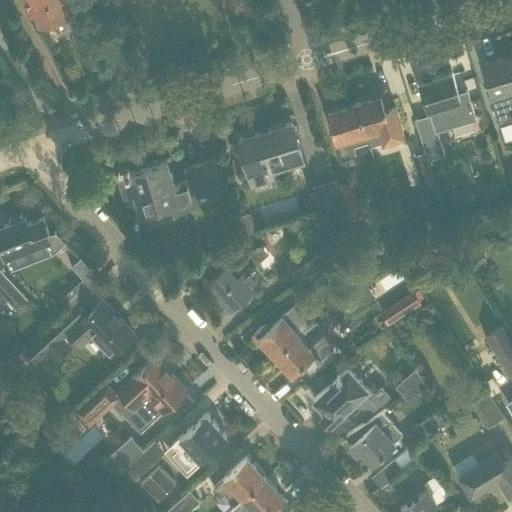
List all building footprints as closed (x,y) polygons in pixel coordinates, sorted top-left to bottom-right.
[(92,27),(85,8),(85,6),(78,9),(74,0),(26,0),(32,14),(36,12),(40,23),(68,13),(74,33),(92,27)] [(511,48),(500,52),(502,56),(484,62),(489,77),(484,78),(498,125),(511,120),(511,48)] [(420,82),(428,109),(429,108),(431,114),(415,119),(428,159),(432,158),(444,154),(435,122),(445,118),(447,126),(476,117),(467,89),(458,92),(452,72),(420,82)] [(386,92),(356,101),(370,145),(405,134),(402,123),(396,104),(390,106),(386,92)] [(356,101),(332,109),(327,111),(342,159),(357,154),(354,144),(358,143),(359,144),(364,142),(366,147),(370,145),(356,101)] [(302,156),(297,141),(291,122),(238,138),(252,184),(273,177),(269,166),(302,156)] [(424,150),(411,154),(420,185),(434,181),(424,150)] [(187,166),(190,177),(173,183),(166,160),(119,175),(125,194),(134,191),(141,212),(173,202),(175,209),(207,199),(205,190),(220,186),(212,158),(187,166)] [(333,177),(310,184),(318,210),(341,202),(333,177)] [(351,179),(337,183),(344,206),(348,220),(362,215),(351,179)] [(0,225),(0,243),(5,255),(6,255),(6,254),(34,243),(34,244),(35,243),(42,240),(52,251),(52,252),(53,253),(54,252),(54,251),(64,242),(66,241),(64,240),(56,232),(56,231),(55,230),(54,231),(49,233),(43,217),(27,223),(25,216),(23,217),(21,213),(9,218),(10,222),(0,225)] [(337,242),(290,271),(291,272),(297,283),(326,265),(345,254),(337,242)] [(465,255),(463,256),(471,268),(485,259),(485,258),(478,247),(465,255)] [(212,277),(206,282),(230,307),(244,293),(264,275),(243,251),(208,262),(212,277)] [(326,265),(297,283),(304,294),(326,280),(333,276),(326,265)] [(8,276),(0,284),(0,291),(15,307),(27,295),(8,276)] [(83,277),(69,290),(61,297),(69,305),(91,285),(83,277)] [(412,289),(379,311),(388,324),(421,302),(412,289)] [(53,321),(25,347),(38,361),(48,351),(64,337),(67,334),(70,331),(79,341),(91,330),(112,352),(119,345),(133,332),(102,298),(92,307),(81,296),(53,321)] [(266,320),(253,332),(275,355),(311,323),(293,303),(269,325),(266,320)] [(311,323),(275,355),(291,374),(313,354),(316,358),(318,356),(319,357),(334,343),(323,331),(320,334),(311,323)] [(511,340),(500,323),(484,332),(511,375),(511,374),(511,340)] [(99,358),(106,351),(89,333),(82,340),(99,358)] [(105,380),(75,407),(89,422),(114,400),(122,392),(148,421),(163,408),(164,409),(185,389),(154,355),(133,374),(132,373),(117,386),(118,387),(114,390),(105,380)] [(348,365),(328,384),(313,397),(324,410),(320,414),(329,424),(344,410),(348,406),(356,415),(368,404),(372,408),(379,401),(380,402),(389,395),(381,386),(374,393),(348,365)] [(415,366),(395,384),(403,394),(424,381),(415,366)] [(489,391),(470,402),(486,427),(504,416),(489,391)] [(441,408),(415,425),(422,436),(448,420),(441,408)] [(381,411),(346,434),(346,435),(353,441),(348,445),(356,454),(359,451),(369,463),(371,461),(372,461),(402,433),(381,411)] [(189,427),(171,443),(177,449),(172,453),(187,469),(199,458),(200,458),(226,434),(206,412),(189,427)] [(130,434),(102,458),(115,473),(125,464),(140,452),(143,449),(130,434)] [(140,452),(124,467),(134,479),(150,464),(145,459),(160,444),(155,438),(144,448),(143,449),(140,452)] [(405,449),(394,457),(403,469),(417,458),(407,448),(405,449)] [(511,456),(503,462),(496,451),(458,474),(460,478),(471,495),(498,477),(509,495),(511,492),(511,456)] [(246,455),(232,469),(212,486),(221,496),(224,494),(233,504),(265,476),(246,455)] [(394,457),(387,462),(371,475),(380,486),(403,469),(394,457)] [(265,476),(233,504),(230,507),(235,511),(281,511),(274,504),(283,496),(265,476)] [(427,488),(400,505),(404,511),(434,511),(430,504),(435,501),(436,503),(449,495),(452,493),(433,476),(423,482),(427,488)] [(161,511),(187,511),(200,501),(188,488),(161,511)] [(310,511),(301,501),(287,511),(310,511)]
